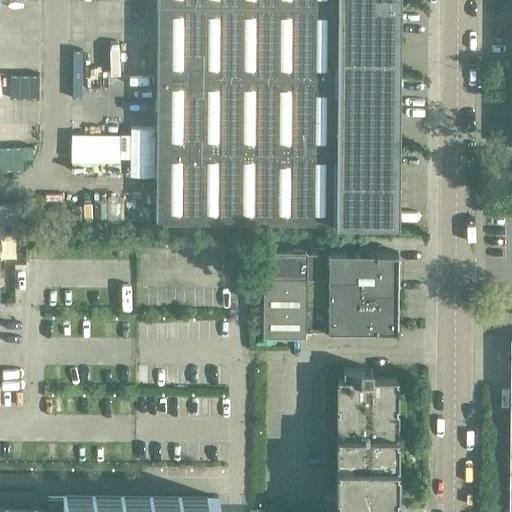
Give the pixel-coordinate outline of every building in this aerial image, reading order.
[(397,223),(398,0),(157,0),(157,5),(155,220),(397,223)] [(154,176),(155,136),(133,135),(131,175),(154,176)] [(358,291),(396,292),(396,253),(303,252),(303,250),(259,250),(259,278),(358,278),(358,291)] [(396,331),(396,292),(358,291),(358,278),(259,278),(259,337),(303,337),(303,330),(380,331),(396,331)] [(393,511),(395,377),(371,377),(371,368),(343,368),(343,376),(338,376),(336,511),(393,511)] [(217,511),(218,504),(209,504),(209,499),(61,497),(61,505),(45,505),(44,511),(217,511)]
